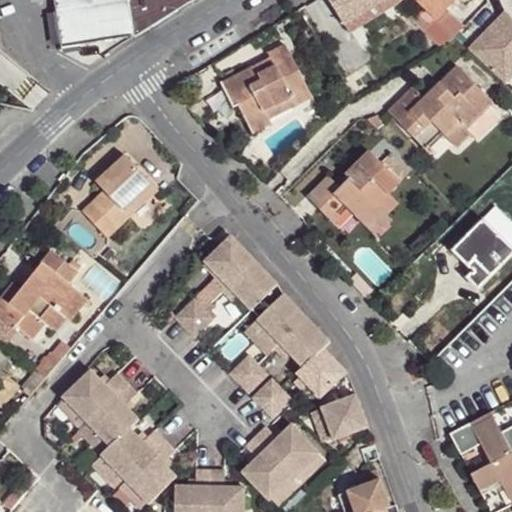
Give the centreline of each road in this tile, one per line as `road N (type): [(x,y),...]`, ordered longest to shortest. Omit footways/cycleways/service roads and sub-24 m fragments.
road 1 (residential): [(120,73),(386,389),(419,511)]
road 2 (unknown): [(227,196),(385,98)]
road 3 (residential): [(0,172),(120,73)]
road 4 (residential): [(120,73),(236,0)]
road 5 (unknown): [(396,426),(511,365)]
